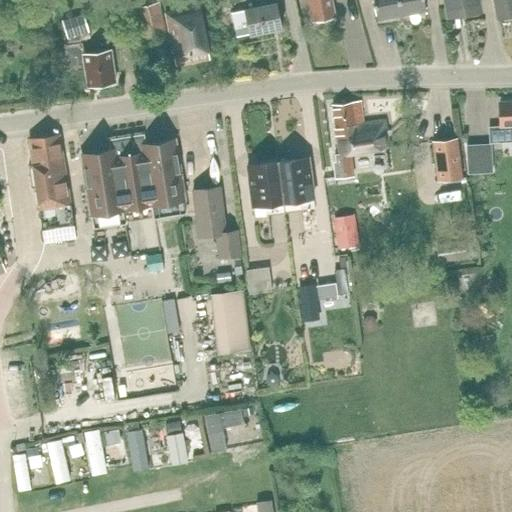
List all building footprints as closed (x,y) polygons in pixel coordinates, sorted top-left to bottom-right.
[(244,9),(231,12),(236,37),(249,34),(250,35),(281,28),(276,3),(273,3),(272,0),(258,0),(260,6),(244,9)] [(334,17),(330,0),(308,0),(312,21),(334,17)] [(373,0),(377,19),(401,14),(398,0),(373,0)] [(423,0),(398,0),(401,14),(426,10),(423,0)] [(446,0),(447,7),(458,5),(460,14),(478,11),(476,0),(446,0)] [(511,0),(494,0),(496,13),(497,12),(511,10),(511,0)] [(144,43),(166,38),(158,2),(136,7),(144,43)] [(176,66),(209,59),(198,6),(165,13),(176,66)] [(83,54),(80,34),(88,31),(82,14),(61,22),(68,38),(69,46),(65,46),(68,68),(84,66),(87,86),(115,82),(110,50),(83,54)] [(351,176),(349,153),(389,148),(385,121),(363,124),(360,101),(332,105),(339,154),(335,154),(336,163),(334,163),(336,178),(351,176)] [(501,128),(511,127),(511,102),(499,103),(501,128)] [(35,186),(42,237),(42,241),(73,237),(58,135),(28,138),(32,164),(28,165),(30,187),(35,186)] [(437,181),(462,178),(456,138),(432,141),(437,181)] [(153,218),(155,218),(185,213),(173,140),(142,145),(143,154),(140,155),(140,154),(118,157),(118,158),(115,159),(113,150),(82,155),(93,227),(123,223),(125,222),(153,218)] [(490,144),(466,145),(468,174),(492,173),(490,144)] [(283,202),(313,198),(308,158),(277,162),(283,202)] [(252,206),(283,202),(277,162),(247,166),(252,206)] [(218,257),(240,255),(237,230),(225,232),(220,187),(192,190),(198,236),(216,234),(218,257)] [(447,197),(447,187),(423,187),(423,197),(447,197)] [(272,242),(274,215),(261,214),(259,241),(272,242)] [(354,231),(336,234),(339,248),(357,245),(354,231)] [(437,263),(467,258),(464,241),(435,245),(437,263)] [(237,264),(237,278),(257,278),(256,264),(237,264)] [(333,266),(311,266),(311,306),(334,305),(333,266)] [(229,273),(216,274),(217,283),(230,282),(229,273)] [(250,350),(243,290),(208,294),(216,354),(250,350)] [(365,317),(362,321),(362,326),(366,330),(371,329),(375,325),(374,320),(371,317),(365,317)] [(10,345),(0,346),(0,358),(11,358),(10,345)] [(267,375),(265,380),(267,384),(271,386),(276,384),(278,380),(276,375),(271,373),(267,375)] [(0,392),(19,389),(17,378),(0,381),(0,392)] [(154,385),(129,386),(130,401),(154,400),(154,385)] [(227,405),(213,408),(215,420),(229,418),(227,405)] [(253,408),(243,410),(245,417),(255,415),(253,408)] [(164,424),(166,435),(180,432),(178,421),(164,424)] [(140,429),(138,423),(125,426),(126,432),(140,429)] [(105,444),(121,441),(118,429),(103,432),(105,444)] [(62,446),(73,444),(72,436),(61,438),(62,446)] [(32,458),(39,457),(38,448),(31,449),(32,458)] [(16,449),(2,450),(4,487),(18,487),(16,449)]
